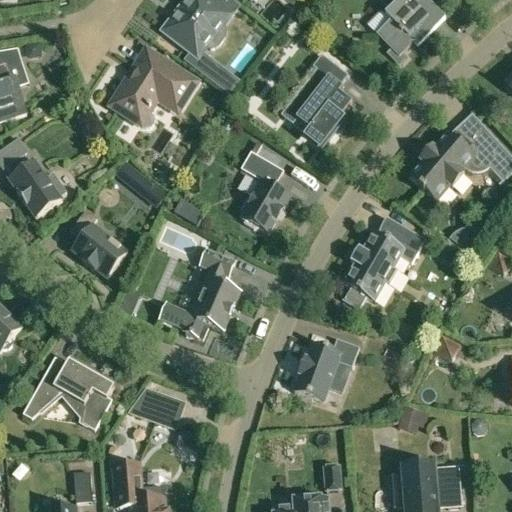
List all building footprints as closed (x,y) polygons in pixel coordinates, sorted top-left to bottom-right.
[(176,26),(166,38),(195,60),(204,48),(208,51),(211,53),(218,50),(225,40),(226,33),(224,31),(223,30),(217,26),(222,20),(227,14),(232,18),(239,9),(228,0),(195,0),(195,1),(191,6),(186,2),(171,23),(176,26)] [(403,56),(413,46),(417,50),(445,23),(422,0),(403,0),(385,18),(391,23),(376,38),(391,52),(386,56),(399,69),(407,60),(403,56)] [(27,59),(32,62),(42,60),(41,45),(25,48),(27,59)] [(0,55),(0,127),(27,118),(16,86),(11,88),(6,73),(23,68),(18,52),(0,55)] [(183,112),(180,110),(195,86),(147,56),(113,109),(130,120),(129,122),(143,131),(144,132),(146,132),(148,132),(151,131),(152,130),(153,129),(154,127),(155,126),(155,125),(155,124),(155,122),(155,121),(154,120),(154,119),(153,118),(152,117),(151,117),(158,106),(178,119),(183,112)] [(322,59),(313,70),(317,73),(297,99),(308,108),(302,116),(302,115),(296,123),(309,134),(307,137),(306,137),(305,138),(323,152),(346,123),(342,120),(352,107),(340,97),(343,92),(340,90),(348,79),(322,59)] [(217,89),(230,98),(240,84),(228,75),(217,89)] [(420,164),(422,166),(409,182),(420,192),(419,193),(424,197),(425,196),(436,205),(450,190),(452,192),(464,178),(462,176),(464,173),(468,175),(472,177),(477,177),(481,177),(486,175),(489,172),(502,185),(499,188),(499,189),(511,177),(511,160),(472,118),(450,138),(448,136),(434,152),(432,150),(420,164)] [(0,157),(0,167),(3,172),(6,171),(13,181),(9,183),(9,184),(10,184),(18,197),(17,197),(26,210),(27,209),(36,221),(35,222),(36,223),(62,204),(62,203),(61,204),(59,200),(66,195),(53,176),(46,181),(35,166),(36,166),(35,165),(31,168),(24,158),(26,156),(18,145),(0,157)] [(254,234),(259,232),(268,238),(276,225),(277,226),(277,225),(276,224),(283,214),(284,214),(284,213),(283,212),(291,200),(275,191),(284,175),(251,156),(241,173),(261,185),(251,203),(246,204),(240,214),(242,218),(240,221),(243,223),(244,228),(254,234)] [(168,198),(126,165),(115,179),(156,213),(168,198)] [(70,235),(81,243),(72,254),(83,263),(82,265),(95,275),(96,274),(108,283),(127,258),(92,230),(97,223),(86,214),(70,235)] [(362,254),(359,252),(350,267),(353,269),(342,287),(351,292),(344,304),(360,313),(366,302),(375,306),(386,288),(389,289),(398,275),(394,273),(401,262),(412,268),(418,257),(419,257),(426,245),(387,222),(377,237),(373,235),(362,254)] [(452,240),(450,243),(469,257),(483,237),(480,235),(476,233),(472,232),(468,232),(463,233),(459,234),(455,237),(452,240)] [(445,265),(458,271),(464,260),(451,253),(445,265)] [(511,266),(511,262),(498,253),(488,269),(504,279),(511,266)] [(235,267),(207,254),(200,269),(210,273),(206,283),(212,285),(206,299),(201,297),(192,319),(166,308),(165,311),(162,310),(158,319),(161,320),(160,323),(185,334),(184,336),(203,344),(209,329),(223,335),(240,296),(221,288),(225,279),(229,281),(235,267)] [(0,309),(0,356),(2,354),(9,353),(13,349),(13,343),(23,332),(0,309)] [(460,348),(443,340),(435,357),(452,365),(460,348)] [(299,379),(300,380),(294,396),(323,406),(338,366),(352,372),(359,351),(337,343),(333,354),(312,347),(306,363),(305,363),(299,379)] [(114,391),(98,382),(69,365),(67,369),(55,362),(23,419),(32,424),(63,398),(85,410),(82,428),(88,431),(95,435),(112,405),(108,402),(114,391)] [(344,410),(351,382),(339,379),(332,407),(344,410)] [(146,393),(129,417),(176,434),(185,407),(146,393)] [(404,410),(398,433),(417,438),(419,430),(425,431),(429,417),(404,410)] [(266,461),(285,448),(265,417),(245,430),(266,461)] [(404,437),(384,438),(385,458),(405,457),(404,437)] [(139,468),(114,470),(116,511),(118,511),(131,511),(164,511),(164,503),(146,504),(142,500),(139,468)] [(437,511),(438,509),(447,509),(447,511),(450,511),(462,511),(459,470),(435,472),(435,469),(402,472),(403,490),(392,491),(394,511),(437,511)] [(339,470),(324,471),(326,495),(341,494),(339,470)] [(76,507),(93,506),(90,476),(74,478),(76,507)] [(294,510),(275,511),(328,511),(327,502),(294,505),(294,510)]
